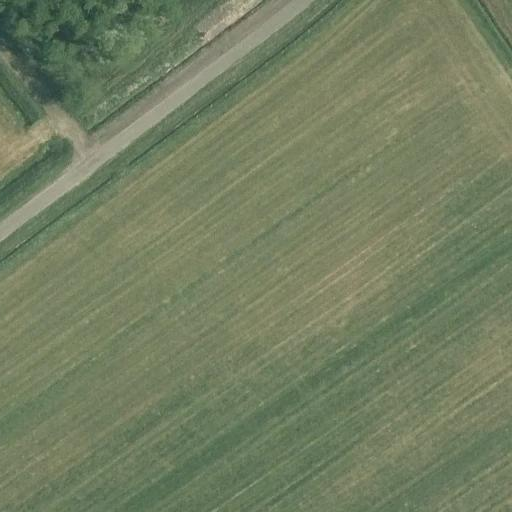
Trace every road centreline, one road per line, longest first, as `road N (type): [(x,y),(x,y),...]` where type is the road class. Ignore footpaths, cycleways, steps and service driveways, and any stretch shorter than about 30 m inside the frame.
road 1 (unclassified): [(0,233),(301,0)]
road 2 (track): [(0,35),(99,156)]
